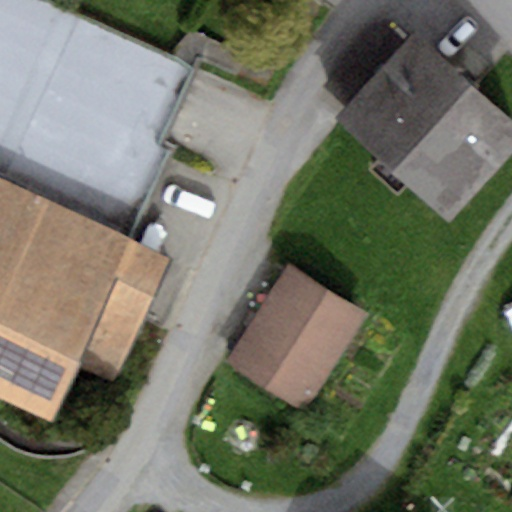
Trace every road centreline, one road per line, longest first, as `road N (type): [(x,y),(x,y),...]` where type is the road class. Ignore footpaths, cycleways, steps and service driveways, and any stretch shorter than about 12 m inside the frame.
road 1 (residential): [(82,511),(143,443),(251,158),(382,0)]
road 2 (track): [(143,443),(228,505),(347,509),(400,462),(511,231)]
